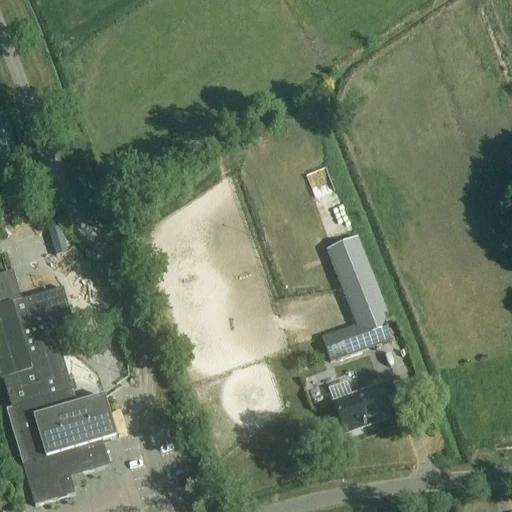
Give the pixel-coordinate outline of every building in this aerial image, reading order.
[(61,228),(49,232),(54,252),(67,248),(61,228)] [(360,325),(384,316),(386,316),(357,241),(330,251),(360,325)] [(0,373),(3,383),(33,373),(32,371),(41,368),(45,380),(68,373),(62,354),(61,354),(55,333),(66,330),(64,322),(73,320),(65,291),(23,303),(15,275),(0,279),(0,373)] [(384,316),(360,325),(321,339),(329,364),(394,342),(384,316)] [(33,373),(3,383),(5,383),(13,411),(7,413),(36,509),(76,497),(71,480),(110,469),(102,443),(117,439),(105,398),(78,406),(68,373),(45,380),(41,368),(32,371),(33,373)] [(383,392),(337,408),(347,438),(393,423),(383,392)]
